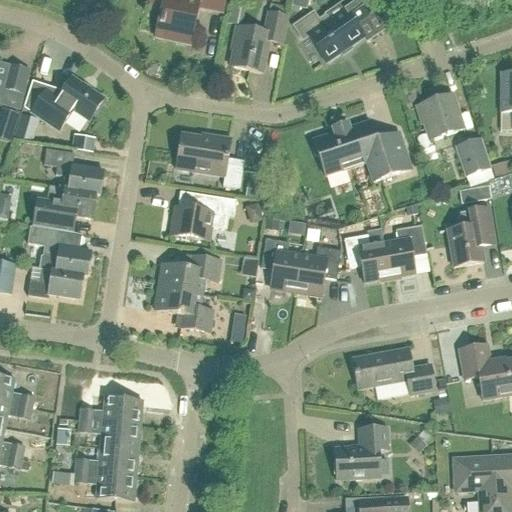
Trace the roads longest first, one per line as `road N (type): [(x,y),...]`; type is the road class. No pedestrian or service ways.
road 1 (residential): [(144,93),(276,117),(511,40)]
road 2 (residential): [(104,343),(144,93)]
road 3 (residential): [(511,295),(334,334),(284,361)]
road 4 (residential): [(0,13),(71,40),(144,93)]
road 5 (residential): [(292,511),(284,361)]
road 6 (unclassified): [(176,511),(189,365)]
